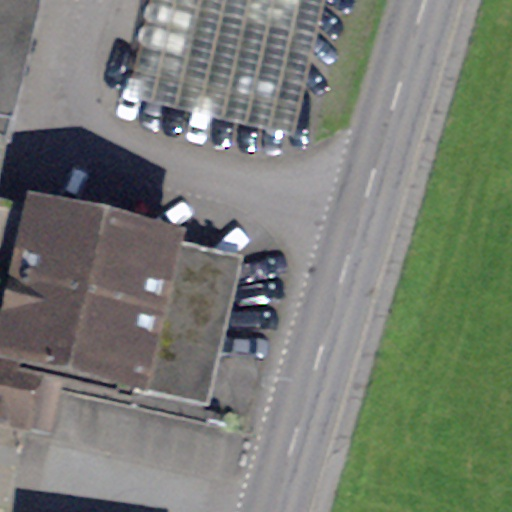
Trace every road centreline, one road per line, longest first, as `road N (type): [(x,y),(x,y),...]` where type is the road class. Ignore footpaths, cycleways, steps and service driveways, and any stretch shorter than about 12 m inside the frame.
road 1 (residential): [(365,172),(162,144),(95,104),(109,0)]
road 2 (secondary): [(365,172),(260,511)]
road 3 (secondary): [(418,0),(365,172)]
